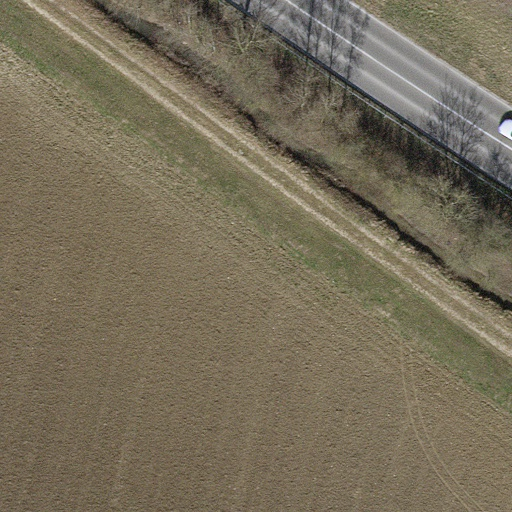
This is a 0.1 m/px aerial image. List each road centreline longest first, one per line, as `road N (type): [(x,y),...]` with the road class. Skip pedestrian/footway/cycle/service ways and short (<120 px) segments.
road 1 (track): [(511,336),(65,0)]
road 2 (primary): [(511,145),(290,0)]
